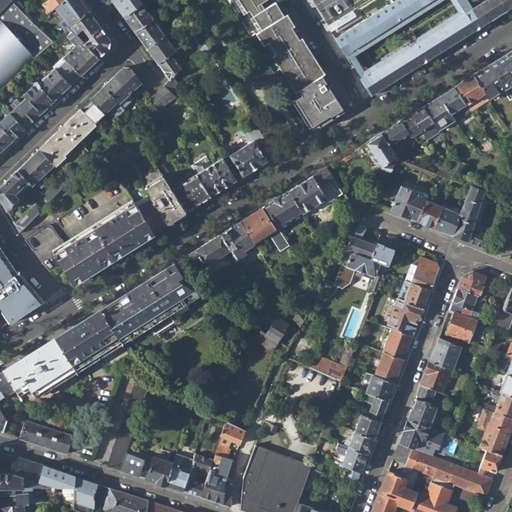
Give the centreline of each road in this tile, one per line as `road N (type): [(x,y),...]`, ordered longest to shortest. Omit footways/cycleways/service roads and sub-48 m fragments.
road 1 (residential): [(370,117),(69,304)]
road 2 (residential): [(458,252),(359,511)]
road 3 (residential): [(0,441),(216,511)]
road 4 (residential): [(0,168),(130,45)]
road 5 (residential): [(511,27),(370,117)]
road 6 (residential): [(370,117),(298,0)]
road 7 (unknown): [(235,511),(264,393)]
